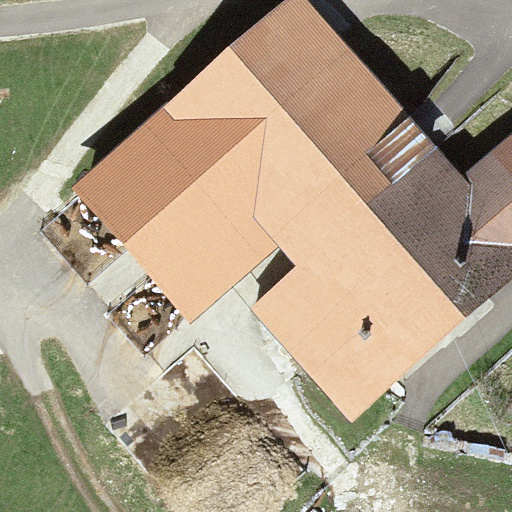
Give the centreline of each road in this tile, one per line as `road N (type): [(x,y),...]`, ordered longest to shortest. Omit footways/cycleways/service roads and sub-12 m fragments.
road 1 (track): [(511,328),(414,420),(357,511)]
road 2 (track): [(0,38),(159,21),(228,0)]
road 3 (track): [(0,336),(103,511)]
